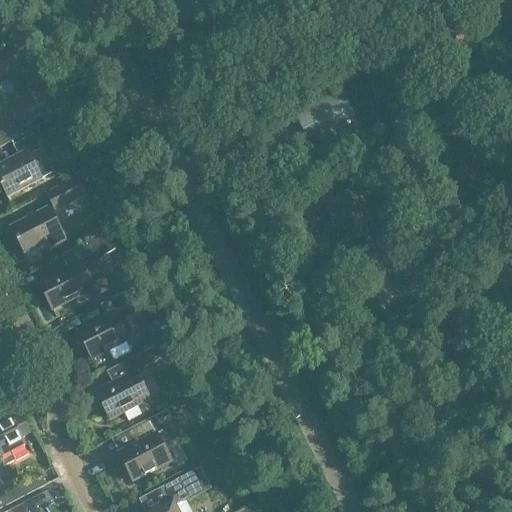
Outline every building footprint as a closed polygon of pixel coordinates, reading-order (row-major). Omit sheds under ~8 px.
[(511,39),(511,0),(494,0),(494,19),(507,20),(506,39),(511,39)] [(473,25),(442,21),(440,30),(435,30),(433,46),(439,47),(438,56),(468,60),(473,25)] [(306,140),(355,116),(342,90),(294,114),(306,140)] [(402,127),(407,117),(396,112),(391,122),(402,127)] [(4,125),(0,127),(0,148),(13,142),(4,125)] [(40,149),(41,149),(33,134),(12,146),(17,157),(0,165),(0,185),(6,197),(52,173),(40,149)] [(482,185),(482,144),(445,143),(444,163),(457,164),(456,184),(482,185)] [(87,172),(80,159),(66,166),(73,179),(87,172)] [(54,213),(87,196),(83,190),(91,185),(85,173),(45,195),(54,213)] [(372,231),(355,191),(331,201),(340,224),(335,228),(339,239),(346,238),(347,241),(372,231)] [(64,239),(47,208),(9,229),(16,242),(17,242),(24,254),(48,242),(50,246),(64,239)] [(105,232),(84,244),(60,256),(67,268),(38,284),(52,310),(91,290),(94,295),(108,287),(99,270),(98,269),(98,267),(98,265),(99,260),(103,256),(115,250),(105,232)] [(511,255),(507,258),(497,242),(478,254),(481,259),(468,267),(476,280),(493,270),(497,276),(511,299),(511,255)] [(371,244),(355,250),(361,262),(376,256),(371,244)] [(407,270),(395,278),(370,293),(389,322),(425,300),(407,270)] [(91,359),(128,340),(115,313),(129,306),(122,294),(99,305),(106,318),(77,332),(91,359)] [(143,319),(152,315),(146,302),(137,307),(143,319)] [(128,360),(134,373),(160,360),(154,347),(128,360)] [(148,400),(134,373),(95,393),(109,420),(123,413),(128,422),(141,415),(137,406),(148,400)] [(472,391),(482,405),(491,399),(481,384),(472,391)] [(471,425),(454,398),(449,392),(424,408),(440,432),(441,432),(447,441),(471,425)] [(9,417),(0,421),(0,456),(0,458),(5,466),(15,461),(11,453),(24,446),(20,438),(30,433),(23,420),(13,425),(9,417)] [(130,433),(136,444),(117,454),(131,482),(170,463),(150,423),(130,433)] [(192,472),(178,479),(159,489),(165,502),(144,511),(176,511),(173,506),(202,492),(192,472)] [(17,489),(21,498),(44,486),(38,475),(15,487),(16,490),(17,489)] [(17,489),(16,490),(0,498),(5,507),(21,498),(17,489)] [(51,500),(47,492),(32,500),(37,508),(51,500)]
